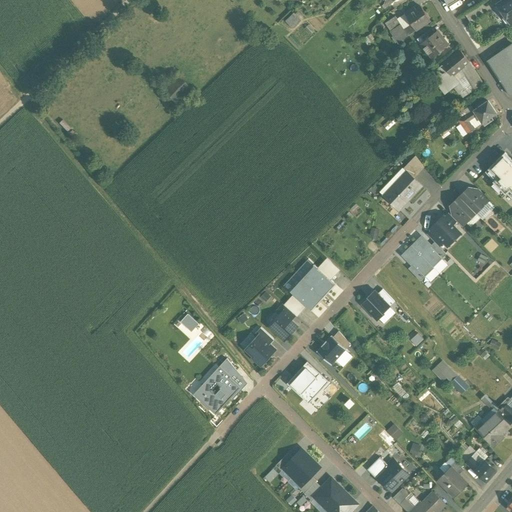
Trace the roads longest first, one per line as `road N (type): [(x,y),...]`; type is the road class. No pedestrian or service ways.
road 1 (track): [(0,68),(263,385)]
road 2 (residential): [(508,127),(263,385)]
road 3 (track): [(0,125),(129,0)]
road 4 (residential): [(263,385),(388,511)]
road 5 (residential): [(436,0),(508,110)]
